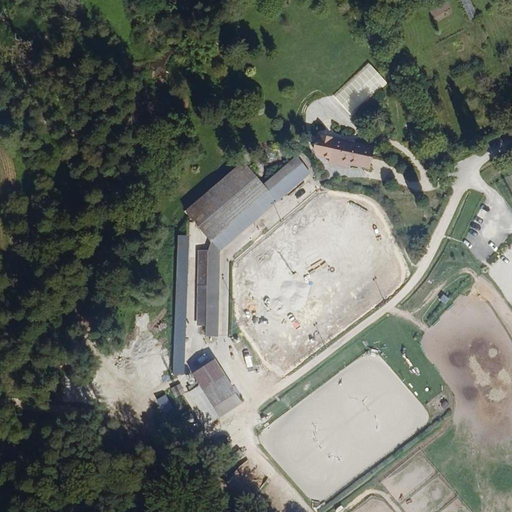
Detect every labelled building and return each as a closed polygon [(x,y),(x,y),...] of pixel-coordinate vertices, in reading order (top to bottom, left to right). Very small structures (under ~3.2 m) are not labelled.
[(479,18),(470,0),(459,0),(469,23),(479,18)] [(430,11),(437,23),(454,13),(447,1),(430,11)] [(369,63),(333,96),(352,116),(388,84),(369,63)] [(373,148),(336,140),(336,138),(317,134),(314,149),(318,156),(332,159),(331,163),(342,166),(343,161),(369,166),(373,148)] [(285,195),(311,173),(296,156),(263,185),(268,191),(276,185),(283,193),(285,195)] [(263,185),(244,162),(186,212),(211,240),(268,191),(263,185)] [(283,193),(276,185),(268,191),(276,200),(283,193)] [(219,250),(276,200),(268,191),(211,240),(209,250),(198,250),(197,326),(206,326),(206,335),(219,335),(219,250)] [(184,374),(189,235),(178,235),(173,373),(184,374)] [(444,295),(440,300),(445,304),(449,299),(444,295)] [(253,353),(246,354),(244,341),(238,342),(241,369),(255,367),(253,353)] [(257,434),(257,436),(260,444),(309,500),(323,502),(427,424),(430,416),(428,410),(380,354),(366,351),(257,434)] [(215,407),(236,393),(214,359),(193,373),(215,407)] [(181,383),(171,388),(175,398),(185,393),(181,383)] [(211,400),(221,416),(242,403),(232,386),(211,400)] [(173,408),(165,394),(157,399),(164,413),(173,408)] [(421,449),(381,482),(399,505),(440,472),(421,449)] [(250,492),(264,475),(246,461),(232,477),(250,492)] [(440,472),(399,505),(405,511),(438,511),(459,495),(440,472)] [(472,511),(459,495),(438,511),(472,511)] [(395,511),(383,498),(372,496),(351,511),(395,511)]
